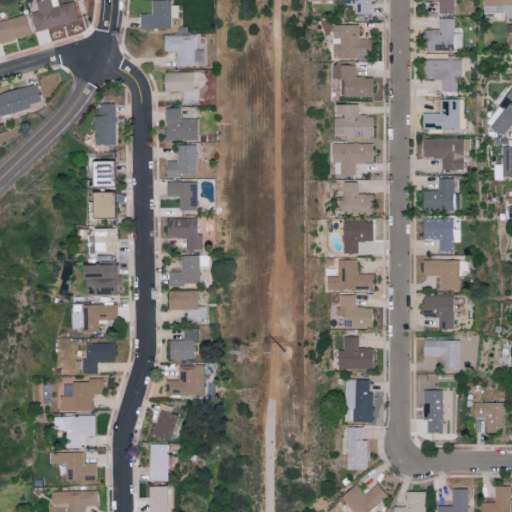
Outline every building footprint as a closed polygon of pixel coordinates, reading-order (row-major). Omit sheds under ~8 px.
[(35,0),(38,10),(30,12),(35,31),(77,20),(73,1),(59,4),(57,0),(35,0)] [(140,13),(140,28),(171,28),(171,17),(179,17),(179,4),(171,5),(171,0),(152,0),(152,13),(140,13)] [(370,14),(370,1),(374,1),(373,0),(345,0),(345,4),(355,4),(355,14),(370,14)] [(423,0),(423,1),(439,1),(439,13),(454,13),(453,0),(423,0)] [(511,5),(485,5),(484,12),(504,12),(504,17),(511,17),(511,5)] [(0,42),(31,34),(25,13),(0,20),(0,42)] [(454,18),(439,18),(439,30),(423,29),(423,50),(462,50),(462,32),(454,32),(454,18)] [(359,58),(359,54),(370,53),(370,38),(359,38),(359,24),(332,24),(333,58),(359,58)] [(196,34),(164,34),(165,50),(177,50),(177,64),(196,64),(196,34)] [(462,59),(424,59),(424,78),(442,78),(442,90),(458,91),(458,75),(461,75),(462,59)] [(343,95),(372,96),(373,77),(355,76),(355,64),(340,64),(340,79),(344,79),(343,95)] [(164,91),(183,91),(183,101),(198,101),(197,87),(193,87),(193,71),(164,72),(164,91)] [(0,92),(0,114),(42,103),(37,83),(0,92)] [(511,87),(486,122),(502,135),(511,122),(511,87)] [(464,98),(439,99),(440,112),(422,113),(422,129),(465,128),(464,98)] [(115,144),(114,103),(100,103),(100,115),(94,115),(95,144),(115,144)] [(334,116),(333,136),(374,136),(374,115),(358,115),(358,104),(335,104),(335,116),(334,116)] [(181,108),(165,108),(166,140),(198,139),(197,118),(181,118),(181,108)] [(463,169),(464,150),(470,150),(470,138),(423,137),(423,157),(441,157),(441,169),(463,169)] [(373,162),(372,142),(331,143),(331,174),(355,174),(355,163),(373,162)] [(196,144),(177,144),(178,160),(166,160),(166,177),(182,177),(182,173),(196,172),(196,144)] [(511,145),(502,146),(503,178),(511,177),(511,145)] [(92,186),(114,185),(114,161),(91,161),(92,186)] [(423,209),(460,209),(460,194),(453,194),(453,178),(438,178),(438,190),(423,190),(423,209)] [(178,209),(197,210),(197,182),(166,181),(166,196),(179,197),(178,209)] [(358,181),(343,182),(343,197),(339,197),(339,211),(374,211),(374,194),(358,194),(358,181)] [(92,192),(93,217),(115,217),(114,192),(92,192)] [(197,217),(166,218),(167,237),(186,237),(186,249),(202,249),(202,234),(198,234),(197,217)] [(423,218),(422,239),(439,239),(438,251),(454,252),(454,240),(460,240),(460,229),(453,229),(453,218),(423,218)] [(372,220),(342,220),(342,252),(358,252),(358,241),(372,241),(372,220)] [(95,253),(116,252),(115,227),(94,228),(95,253)] [(180,255),(181,271),(168,272),(169,285),(199,284),(199,267),(208,266),(208,254),(180,255)] [(357,259),(337,260),(337,276),(326,276),(327,290),(373,289),(373,273),(357,274),(357,259)] [(459,260),(423,260),(423,275),(440,275),(440,290),(459,290),(459,260)] [(92,295),(117,294),(117,285),(119,285),(119,264),(83,264),(83,287),(92,287),(92,295)] [(197,290),(168,290),(168,309),(197,309),(197,290)] [(343,327),(372,327),(372,307),(355,307),(355,295),(339,295),(339,310),(343,310),(343,327)] [(423,296),(423,317),(439,317),(438,328),(453,329),(454,296),(423,296)] [(72,303),(72,329),(99,329),(99,319),(117,319),(117,304),(72,303)] [(198,328),(183,328),(183,340),(169,340),(169,359),(193,359),(193,342),(198,342),(198,328)] [(337,350),(337,369),(373,368),(373,348),(358,348),(358,335),(342,336),(343,349),(337,350)] [(460,340),(424,339),(423,355),(440,355),(440,370),(459,370),(460,340)] [(84,373),(97,373),(97,361),(115,360),(114,342),(84,343),(84,373)] [(166,395),(204,396),(204,365),(178,365),(178,380),(166,379),(166,395)] [(91,409),(91,394),(102,394),(102,378),(87,378),(87,382),(62,382),(62,408),(91,409)] [(372,391),(369,391),(368,378),(345,379),(346,407),(353,407),(354,420),(373,420),(372,391)] [(442,390),(423,390),(423,418),(427,418),(427,431),(442,431),(442,390)] [(505,401),(473,400),(473,416),(485,416),(485,430),(496,430),(496,425),(504,425),(505,401)] [(176,409),(158,407),(154,434),(172,437),(176,409)] [(95,434),(95,414),(54,415),(54,428),(66,428),(66,445),(81,445),(81,434),(95,434)] [(346,468),(366,468),(366,438),(362,438),(362,426),(346,426),(346,468)] [(149,479),(169,480),(169,443),(150,442),(149,479)] [(65,480),(96,479),(96,461),(84,462),(84,450),(50,451),(50,462),(65,462),(65,480)] [(367,511),(387,493),(377,482),(365,493),(355,482),(340,496),(355,511),(367,511)] [(167,511),(168,485),(150,484),(149,511),(167,511)] [(510,511),(510,484),(494,485),(495,501),(480,501),(480,511),(510,511)] [(467,511),(467,487),(451,488),(452,504),(438,504),(437,511),(467,511)] [(97,504),(97,489),(67,490),(67,503),(55,503),(54,511),(84,511),(84,505),(97,504)] [(424,511),(425,490),(405,490),(405,506),(393,505),(393,511),(424,511)]
